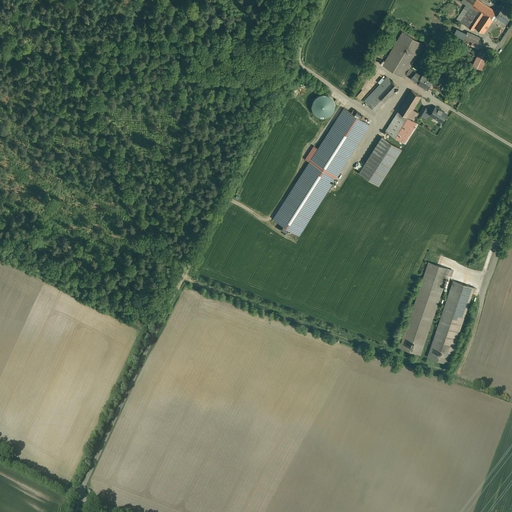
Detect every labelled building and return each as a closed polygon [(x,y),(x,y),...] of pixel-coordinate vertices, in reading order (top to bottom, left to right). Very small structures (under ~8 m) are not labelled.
[(495,11),(478,0),(461,0),(462,0),(467,4),(476,10),(473,15),(474,15),(467,26),(474,30),(476,27),(484,32),(492,20),(490,19),(494,14),(495,11)] [(452,5),(450,4),(449,4),(448,4),(447,5),(446,5),(444,6),(443,7),(443,8),(442,8),(442,9),(441,10),(441,11),(441,12),(441,13),(441,14),(442,15),(442,16),(442,17),(443,18),(444,18),(445,19),(446,20),(448,20),(449,20),(450,20),(451,20),(452,20),(453,20),(454,19),(455,18),(456,17),(457,16),(457,15),(457,14),(458,13),(458,12),(457,11),(457,10),(457,9),(456,8),(455,7),(454,6),(453,5),(452,5)] [(476,10),(467,4),(457,19),(467,26),(474,15),(473,15),(476,10)] [(502,7),(500,10),(497,9),(495,11),(494,14),(497,15),(496,16),(506,22),(511,14),(502,7)] [(424,44),(403,32),(383,65),(404,77),(405,74),(411,78),(418,82),(419,79),(413,75),(416,72),(409,68),(424,44)] [(481,38),(471,34),(468,40),(478,45),(481,38)] [(489,54),(480,50),(472,66),(481,70),(489,54)] [(373,70),(367,66),(360,77),(367,81),(366,81),(367,81),(373,70)] [(433,79),(423,73),(422,75),(416,72),(413,75),(419,79),(418,82),(428,88),(433,79)] [(387,77),(374,91),(384,101),(398,87),(392,81),(387,77)] [(455,86),(448,82),(448,80),(447,79),(446,81),(446,80),(443,84),(452,90),(455,86)] [(421,96),(412,90),(398,111),(408,117),(421,96)] [(384,101),(374,91),(365,101),(375,111),(384,101)] [(317,119),(336,109),(328,94),(322,96),(321,94),(312,98),(315,104),(310,106),(317,119)] [(443,111),(435,107),(430,115),(442,122),(447,114),(443,112),(443,111)] [(408,117),(398,111),(386,131),(405,143),(418,123),(408,117)] [(340,137),(363,137),(369,122),(346,113),(347,131),(346,134),(341,134),(340,137)] [(402,149),(382,137),(360,173),(379,185),(402,149)] [(346,160),(346,157),(343,156),(333,155),(332,153),(332,149),(333,147),(331,144),(327,144),(327,139),(323,138),(318,147),(313,146),(307,156),(310,158),(309,158),(302,172),(309,173),(307,174),(314,175),(316,173),(319,175),(318,177),(317,181),(322,187),(324,188),(323,191),(325,193),(328,190),(346,160)] [(293,187),(275,219),(285,225),(300,234),(302,234),(308,223),(304,220),(301,220),(301,217),(302,215),(304,216),(300,213),(301,212),(302,204),(298,204),(295,202),(293,202),(293,200),(295,200),(292,198),(294,195),(293,195),(293,187)] [(429,262),(400,347),(420,354),(447,275),(451,276),(453,270),(429,262)] [(476,288),(454,281),(428,357),(448,364),(473,291),(474,292),(476,288)]
